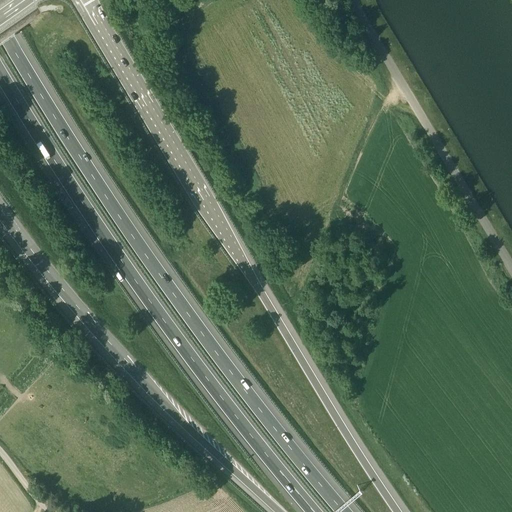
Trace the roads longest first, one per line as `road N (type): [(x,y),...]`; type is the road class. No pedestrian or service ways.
road 1 (motorway): [(343,511),(167,283),(0,25)]
road 2 (motorway): [(399,511),(98,25)]
road 3 (motorway): [(0,68),(165,326),(311,511)]
road 4 (motorway): [(0,209),(127,367),(275,511)]
road 5 (unclassified): [(511,270),(352,0)]
